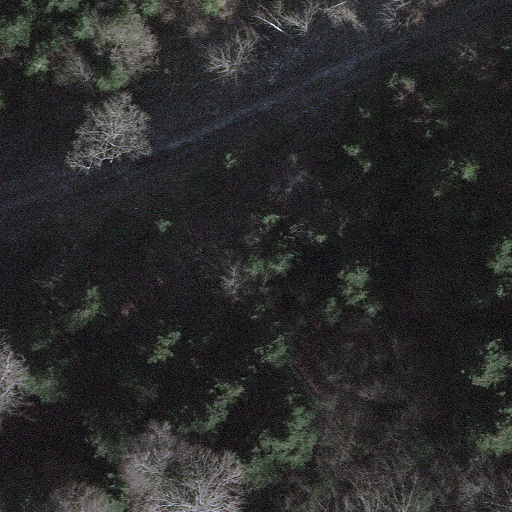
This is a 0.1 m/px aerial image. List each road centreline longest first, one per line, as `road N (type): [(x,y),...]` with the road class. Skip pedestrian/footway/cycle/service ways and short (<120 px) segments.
road 1 (track): [(0,500),(367,0)]
road 2 (track): [(0,200),(307,80),(462,0)]
